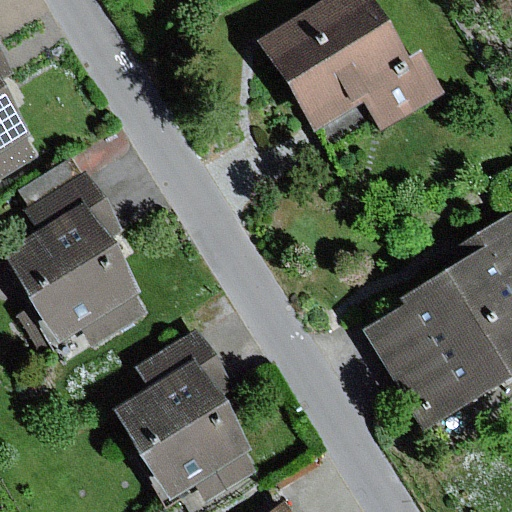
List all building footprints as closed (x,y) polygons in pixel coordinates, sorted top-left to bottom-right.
[(365,0),(318,0),(247,45),(307,139),(362,104),(379,131),(441,92),(416,53),(404,61),(365,0)] [(0,187),(41,162),(0,95),(0,187)] [(32,241),(81,213),(98,202),(72,159),(6,198),(32,241)] [(32,241),(0,260),(0,263),(52,350),(78,335),(87,349),(143,316),(81,213),(32,241)] [(395,313),(358,336),(418,435),(511,377),(511,214),(441,257),(450,272),(392,308),(395,313)] [(148,403),(200,373),(213,365),(193,332),(129,370),(148,403)] [(148,403),(110,425),(158,506),(195,484),(204,500),(257,470),(200,373),(148,403)]
